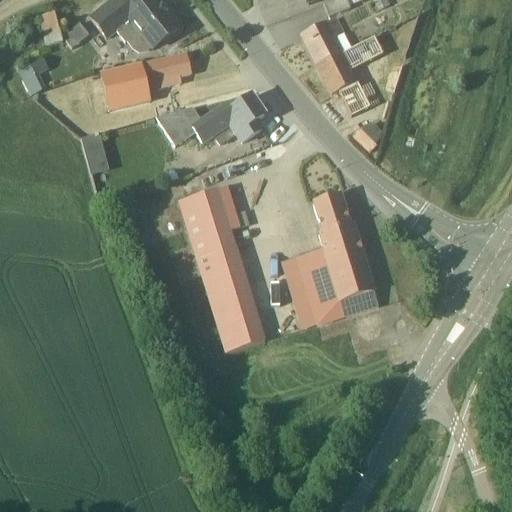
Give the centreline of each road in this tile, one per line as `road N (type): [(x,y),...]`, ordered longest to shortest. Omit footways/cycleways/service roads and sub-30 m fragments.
road 1 (tertiary): [(485,279),(349,158),(218,0)]
road 2 (tertiary): [(351,511),(485,279)]
